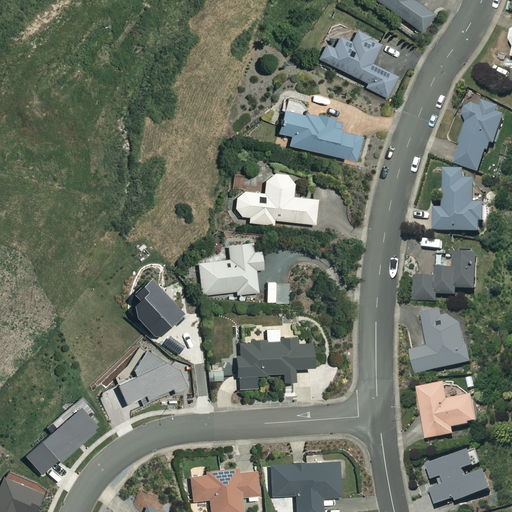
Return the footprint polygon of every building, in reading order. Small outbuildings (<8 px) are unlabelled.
[(374,0),(421,33),(434,15),(412,0),(374,0)] [(382,43),(357,31),(351,43),(340,38),(334,49),(326,45),(319,60),(367,84),(365,88),(388,99),(399,78),(371,64),(382,43)] [(505,119),(499,109),(494,107),(495,104),(486,100),(482,109),(473,105),(468,107),(464,117),(467,124),(460,144),(462,145),(455,163),(479,173),(491,143),(495,145),(505,119)] [(341,123),(284,110),(278,134),(291,137),(289,146),(358,162),(364,138),(339,132),(341,123)] [(466,173),(446,172),(444,210),(435,209),(434,231),(481,234),(481,221),(486,221),(487,207),(475,206),(477,182),(466,182),(466,173)] [(292,198),(294,185),(287,176),(273,174),(265,182),(264,195),(243,193),(236,199),(235,210),(241,217),(249,218),(249,223),(273,226),(274,221),(315,225),(318,200),(292,198)] [(253,253),(252,244),(228,247),(229,261),(198,264),(202,296),(236,292),(237,295),(258,292),(256,270),(263,270),(261,252),(253,253)] [(477,291),(478,256),(471,256),(472,254),(462,253),(462,256),(455,256),(455,257),(437,257),(437,277),(415,277),(414,300),(437,301),(437,295),(457,296),(457,291),(477,291)] [(153,333),(159,334),(184,310),(148,272),(131,287),(137,293),(131,298),(134,311),(153,333)] [(287,283),(275,284),(277,304),(289,303),(287,283)] [(465,345),(459,309),(423,316),(428,348),(411,351),(415,373),(471,363),(468,345),(465,345)] [(278,330),(265,331),(267,342),(238,345),(240,357),(235,357),(239,391),(258,389),(256,377),(281,374),(282,384),(293,383),(292,370),(314,367),(311,345),(297,346),(296,338),(279,340),(278,330)] [(222,368),(208,369),(209,382),(223,381),(222,368)] [(448,402),(445,384),(418,388),(427,440),(454,436),(453,429),(478,425),(474,397),(448,402)] [(22,452),(40,472),(57,457),(59,460),(95,428),(93,426),(96,422),(78,402),(22,452)] [(471,452),(428,466),(434,482),(438,480),(441,488),(432,491),(437,506),(456,500),(457,503),(492,491),(485,473),(467,479),(464,471),(476,467),(471,452)] [(319,464),(319,453),(306,454),(307,464),(270,466),(272,497),(295,496),(295,511),(322,511),(322,499),(340,498),(339,463),(319,464)] [(0,511),(22,511),(23,511),(25,511),(34,511),(44,490),(0,471),(0,511)] [(258,496),(256,471),(190,477),(192,501),(209,500),(210,511),(242,511),(241,497),(258,496)]
